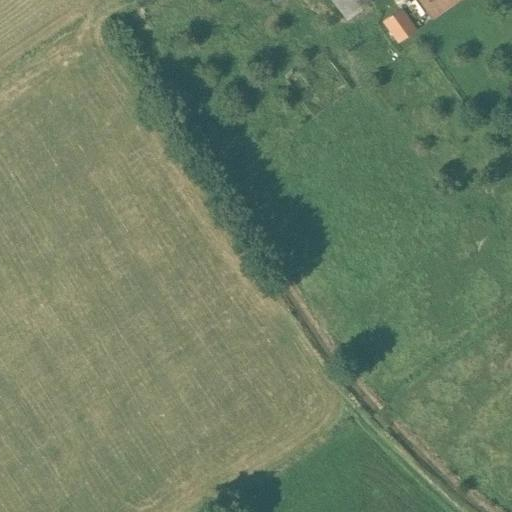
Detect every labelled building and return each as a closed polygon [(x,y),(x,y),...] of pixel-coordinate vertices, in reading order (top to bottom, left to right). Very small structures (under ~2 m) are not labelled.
[(372,4),(369,0),(330,0),(348,22),(372,4)] [(430,0),(429,0),(408,0),(424,22),(426,25),(440,15),(430,0)] [(430,0),(440,15),(460,0),(430,0)] [(383,20),(399,42),(419,28),(403,6),(383,20)] [(300,70),(289,79),(299,92),(310,83),(300,70)]
